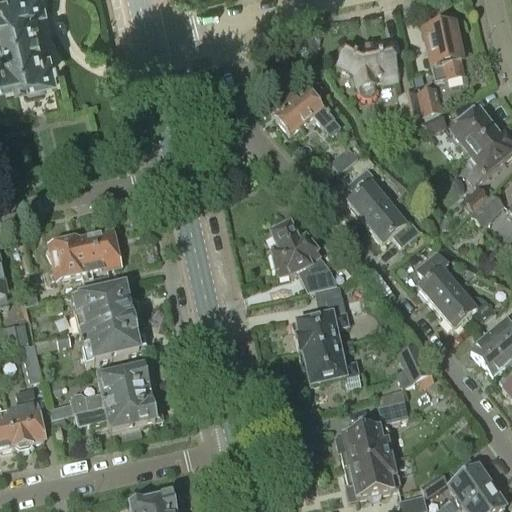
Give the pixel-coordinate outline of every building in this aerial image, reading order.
[(0,0),(0,48),(1,54),(0,54),(0,80),(12,78),(13,84),(21,82),(23,93),(26,95),(43,92),(45,88),(42,76),(52,74),(51,68),(54,64),(52,57),(48,54),(47,49),(42,50),(32,7),(42,4),(40,0),(0,0)] [(430,74),(433,86),(445,84),(462,81),(459,67),(461,67),(453,31),(422,37),(430,74)] [(382,88),(396,85),(387,49),(363,54),(361,58),(349,52),(337,73),(354,82),(355,92),(358,92),(359,98),(360,99),(360,101),(362,102),(363,103),(366,103),(368,103),(371,102),(372,100),(373,98),(373,95),(372,89),(374,89),(373,83),(380,82),(382,88)] [(412,88),(420,86),(418,77),(410,79),(412,88)] [(435,94),(416,98),(422,124),(441,119),(435,94)] [(339,133),(333,125),(322,112),(320,113),(306,96),(296,105),(289,97),(273,110),(280,118),(274,123),(289,140),(311,121),(322,134),(329,143),(339,133)] [(415,98),(398,102),(403,129),(421,126),(415,98)] [(465,161),(495,138),(477,116),(448,139),(465,161)] [(421,129),(428,142),(445,133),(439,121),(421,129)] [(495,138),(465,161),(475,173),(465,181),(473,191),(511,160),(511,150),(501,137),(497,140),(495,138)] [(329,168),(337,178),(338,180),(358,164),(348,153),(329,168)] [(364,176),(366,175),(373,169),(364,159),(358,164),(355,166),(364,176)] [(363,230),(387,210),(370,190),(375,186),(366,175),(345,192),(355,201),(346,209),(363,230)] [(472,218),(487,202),(477,192),(462,208),(472,218)] [(487,202),(472,218),(468,221),(481,234),(504,212),(491,200),(488,203),(487,202)] [(387,210),(363,230),(381,251),(391,243),(400,254),(419,238),(409,226),(404,231),(387,210)] [(314,297),(336,293),(334,285),(329,276),(318,262),(300,241),(295,245),(288,231),(270,239),(277,254),(270,256),(276,283),(290,279),(290,282),(297,278),(307,299),(314,298),(314,297)] [(110,293),(106,277),(118,274),(110,238),(79,245),(90,297),(110,293)] [(90,297),(79,245),(48,252),(56,288),(81,282),(82,287),(84,298),(90,297)] [(434,316),(458,296),(441,276),(445,272),(436,261),(417,277),(425,287),(416,294),(434,316)] [(0,314),(8,313),(0,275),(0,314)] [(31,282),(21,284),(18,285),(24,312),(37,309),(31,282)] [(314,297),(314,298),(319,324),(291,331),(298,363),(351,352),(350,347),(340,350),(339,344),(335,345),(333,335),(347,332),(344,319),(341,320),(340,316),(344,315),(339,292),(336,293),(314,297)] [(77,337),(130,325),(134,325),(137,320),(135,311),(130,307),(126,308),(123,293),(70,305),(77,337)] [(466,305),(458,296),(434,316),(452,337),(467,324),(477,335),(495,320),(485,307),(480,304),(473,303),(466,305)] [(46,307),(49,319),(62,316),(59,304),(46,307)] [(480,370),(511,342),(511,321),(509,324),(508,322),(468,356),(480,370)] [(134,341),(130,325),(77,337),(84,370),(138,359),(137,358),(145,356),(142,340),(134,341)] [(20,354),(28,352),(24,330),(2,333),(6,355),(20,353),(20,354)] [(57,355),(70,352),(67,339),(54,342),(57,355)] [(32,347),(33,351),(36,360),(57,355),(54,342),(32,347)] [(511,342),(480,370),(491,383),(511,365),(511,342)] [(28,352),(20,354),(29,390),(42,387),(33,351),(28,352)] [(351,352),(298,363),(301,377),(306,376),(309,392),(344,385),(343,384),(357,381),(355,368),(341,371),(339,365),(343,364),(342,358),(352,356),(351,352)] [(401,395),(410,391),(430,382),(415,352),(395,361),(402,376),(394,380),(401,395)] [(71,421),(148,403),(146,393),(153,392),(150,375),(142,377),(142,375),(96,386),(99,400),(84,403),(79,400),(71,401),(68,407),(69,410),(48,415),(51,426),(63,423),(70,421),(71,421)] [(511,380),(511,378),(497,389),(502,395),(501,395),(511,408),(511,380)] [(6,417),(4,417),(12,454),(14,454),(18,457),(28,455),(31,449),(43,446),(32,396),(15,400),(19,419),(7,422),(6,417)] [(150,413),(148,403),(71,421),(70,421),(73,434),(85,431),(105,427),(109,441),(154,430),(154,429),(161,427),(157,411),(150,413)] [(376,413),(380,430),(407,424),(403,407),(376,413)] [(0,456),(12,454),(4,417),(0,418),(0,456)] [(63,423),(51,426),(53,435),(66,432),(63,423)] [(343,475),(389,465),(386,450),(389,445),(387,435),(383,433),(342,442),(345,456),(339,457),(343,475)] [(447,471),(453,479),(469,467),(464,459),(447,471)] [(392,480),(389,465),(343,475),(347,492),(353,491),(356,505),(397,496),(399,492),(397,483),(392,480)] [(453,511),(463,511),(490,494),(484,486),(485,483),(481,477),(478,477),(476,474),(447,493),(454,504),(450,507),(453,511)] [(419,491),(422,502),(423,505),(446,489),(439,478),(419,491)] [(490,494),(463,511),(502,511),(503,509),(498,503),(496,503),(490,494)] [(424,511),(423,505),(422,502),(397,507),(398,511),(424,511)]
